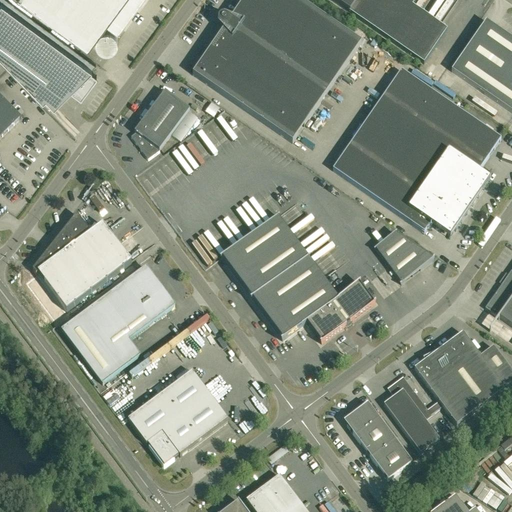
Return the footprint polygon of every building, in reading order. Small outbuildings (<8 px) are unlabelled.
[(8,0),(0,0),(0,62),(39,103),(40,103),(46,97),(54,105),(70,89),(81,97),(96,76),(89,71),(96,65),(8,0)] [(26,0),(88,45),(104,24),(118,35),(122,30),(143,0),(26,0)] [(245,0),(231,21),(226,18),(225,18),(223,18),(222,18),(220,19),(219,20),(218,21),(218,23),(218,24),(218,26),(219,27),(220,28),(224,31),(193,76),(292,145),(362,45),(296,0),(245,0)] [(329,0),(331,1),(349,13),(424,65),(447,31),(412,8),(417,0),(329,0)] [(511,40),(486,22),(451,73),(511,114),(511,40)] [(107,31),(105,31),(104,31),(102,32),(101,32),(100,32),(99,33),(98,34),(98,35),(97,36),(96,37),(95,39),(95,40),(95,41),(95,42),(95,43),(95,44),(96,45),(96,47),(97,48),(98,49),(99,50),(100,51),(101,51),(103,52),(104,52),(105,52),(106,52),(107,52),(109,52),(110,51),(112,51),(112,50),(113,49),(114,48),(115,47),(116,46),(116,44),(116,43),(116,42),(116,41),(116,40),(116,38),(115,37),(114,36),(113,34),(112,33),(111,33),(110,32),(108,31),(107,31)] [(392,63),(398,53),(386,46),(379,56),(392,63)] [(501,141),(401,72),(333,172),(424,235),(430,227),(450,241),(490,182),(486,179),(487,178),(486,178),(486,179),(478,174),(501,141)] [(189,112),(165,93),(134,134),(136,135),(131,139),(148,162),(159,153),(189,112)] [(0,97),(0,159),(0,160),(0,159),(0,139),(21,119),(0,97)] [(216,116),(223,107),(215,102),(209,111),(216,116)] [(181,144),(198,120),(189,113),(172,137),(181,144)] [(102,226),(90,235),(76,216),(32,272),(36,277),(38,275),(39,276),(66,313),(131,265),(102,226)] [(278,218),(222,260),(283,342),(306,325),(321,345),(374,306),(358,285),(338,300),(278,218)] [(433,262),(394,236),(375,251),(385,265),(401,286),(433,262)] [(174,309),(145,269),(62,332),(102,386),(136,361),(125,346),(174,309)] [(511,271),(485,310),(495,318),(496,317),(499,319),(497,321),(498,321),(499,320),(511,329),(511,271)] [(424,363),(414,371),(438,404),(442,409),(456,427),(511,385),(511,375),(493,349),(480,359),(462,335),(440,352),(441,355),(424,363)] [(228,422),(192,374),(128,422),(146,446),(147,446),(149,448),(164,468),(169,464),(176,459),(179,457),(180,459),(228,422)] [(396,398),(383,407),(420,456),(440,442),(425,422),(442,409),(438,404),(421,417),(407,399),(414,394),(404,381),(391,391),(396,398)] [(107,400),(118,394),(114,388),(104,394),(107,400)] [(368,406),(347,421),(346,427),(388,483),(412,465),(368,406)] [(276,463),(272,457),(267,461),(271,466),(276,463)] [(305,511),(280,478),(246,503),(253,511),(245,511),(240,504),(229,511),(305,511)] [(473,511),(465,511),(455,498),(436,511),(475,511),(473,511)]
